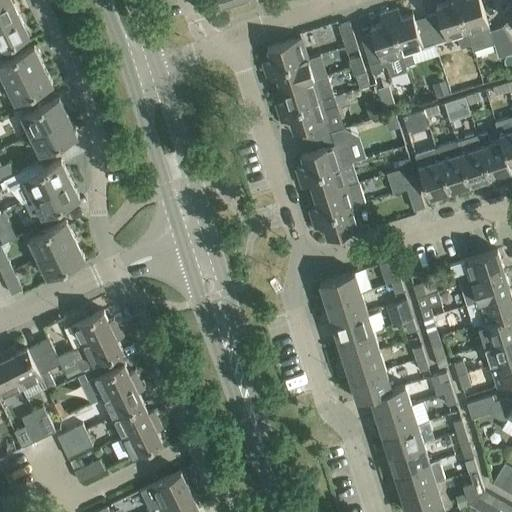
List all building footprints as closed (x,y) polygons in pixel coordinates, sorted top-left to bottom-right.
[(0,0),(0,23),(20,14),(12,0),(0,0)] [(471,43),(457,0),(447,0),(448,2),(436,5),(438,11),(426,15),(435,42),(446,38),(446,39),(457,36),(460,47),(471,43)] [(457,0),(471,43),(473,49),(494,43),(498,56),(511,51),(511,42),(502,26),(501,26),(490,29),(480,0),(457,0)] [(511,0),(510,0),(511,1),(503,10),(510,16),(502,26),(511,42),(511,0)] [(398,8),(389,10),(402,53),(406,64),(415,61),(411,50),(423,46),(423,45),(435,42),(426,15),(415,19),(413,13),(401,16),(398,8)] [(402,53),(389,10),(380,13),(382,22),(370,26),(372,32),(361,36),(367,55),(368,60),(372,72),(383,68),(382,65),(386,64),(390,75),(407,69),(406,64),(402,53)] [(0,48),(29,34),(20,14),(0,23),(0,48)] [(358,47),(350,21),(338,24),(347,51),(358,47)] [(265,70),(308,57),(301,35),(268,46),(271,58),(262,61),(265,70)] [(34,45),(16,53),(0,61),(0,69),(6,82),(43,64),(34,45)] [(349,58),(351,66),(363,62),(360,54),(349,58)] [(314,77),(308,57),(265,70),(268,80),(277,77),(281,88),(314,77)] [(363,62),(351,66),(354,74),(355,73),(360,87),(370,84),(365,70),(363,62)] [(53,82),(43,64),(6,82),(15,101),(53,82)] [(284,99),(276,102),(278,111),(321,98),(332,94),(330,86),(326,74),(314,77),(281,88),(284,99)] [(508,89),(506,82),(493,86),(495,94),(508,89)] [(478,90),(465,95),(467,102),(480,98),(478,90)] [(332,94),(278,111),(281,121),(290,118),(294,130),(300,128),(304,139),(343,127),(334,94),(332,94)] [(451,99),(444,101),(446,109),(454,107),(467,102),(465,95),(451,99)] [(59,96),(41,105),(22,114),(31,133),(68,115),(59,96)] [(437,103),(423,108),(426,115),(439,111),(437,103)] [(426,115),(423,108),(402,114),(405,122),(426,115)] [(501,138),(510,164),(511,163),(511,114),(505,117),(495,120),(501,138)] [(77,134),(68,115),(31,133),(40,152),(77,134)] [(354,160),(343,127),(304,139),(307,151),(301,153),(305,165),(296,168),(299,177),(342,164),(354,160)] [(477,133),(490,177),(511,170),(510,164),(501,138),(490,141),(487,130),(477,133)] [(464,137),(456,140),(470,183),(490,177),(477,133),(473,132),(465,135),(464,137)] [(449,190),(470,183),(456,140),(436,146),(449,190)] [(428,196),(449,190),(435,147),(414,153),(428,196)] [(403,158),(398,159),(400,167),(412,164),(409,156),(403,158)] [(61,159),(44,167),(41,160),(15,173),(0,179),(0,181),(2,187),(7,185),(9,189),(11,188),(22,201),(70,177),(61,159)] [(9,161),(0,165),(0,179),(15,173),(9,161)] [(342,164),(299,177),(302,186),(311,183),(314,195),(348,184),(342,164)] [(414,171),(412,164),(400,167),(402,175),(414,171)] [(70,177),(22,201),(30,214),(37,217),(79,196),(70,177)] [(425,206),(416,179),(405,182),(413,209),(425,206)] [(318,206),(309,209),(312,218),(354,204),(365,201),(359,180),(348,184),(314,195),(318,206)] [(361,226),(354,204),(312,218),(315,227),(324,224),(328,236),(361,226)] [(19,220),(0,228),(0,236),(3,242),(25,232),(19,220)] [(29,238),(38,256),(76,238),(66,220),(29,238)] [(85,257),(76,238),(38,256),(47,275),(85,257)] [(0,243),(0,269),(1,270),(11,265),(1,243),(0,243)] [(504,269),(497,248),(449,263),(453,275),(457,274),(460,283),(504,269)] [(394,258),(379,262),(385,282),(400,277),(394,258)] [(1,270),(11,293),(22,288),(11,265),(1,270)] [(510,290),(504,269),(460,283),(466,304),(510,290)] [(361,290),(354,270),(320,281),(326,301),(361,290)] [(404,288),(400,277),(385,282),(386,282),(392,280),(395,291),(404,288)] [(421,281),(413,284),(417,296),(425,294),(421,281)] [(367,310),(361,290),(326,301),(332,321),(367,310)] [(511,312),(511,294),(510,290),(466,304),(473,324),(478,322),(510,312),(510,313),(511,312)] [(432,314),(425,294),(417,296),(423,317),(432,314)] [(412,316),(406,297),(386,304),(392,323),(412,316)] [(72,324),(80,342),(81,344),(118,326),(113,317),(109,320),(104,309),(72,324)] [(373,329),(367,310),(332,321),(338,340),(373,329)] [(511,334),(511,318),(510,313),(510,312),(478,322),(485,343),(511,334)] [(438,335),(432,314),(423,317),(430,338),(438,335)] [(416,328),(412,316),(392,323),(404,319),(408,330),(416,328)] [(82,345),(72,349),(81,369),(91,364),(92,364),(118,351),(123,349),(117,338),(122,336),(118,326),(81,344),(82,345)] [(379,348),(373,329),(338,340),(340,346),(335,348),(340,361),(379,348)] [(511,334),(485,343),(484,343),(491,364),(511,357),(511,334)] [(430,338),(437,358),(445,356),(438,335),(430,338)] [(49,337),(38,342),(51,368),(61,362),(58,356),(58,355),(49,337)] [(38,342),(28,347),(40,373),(51,368),(38,342)] [(413,346),(416,358),(425,355),(421,344),(413,346)] [(5,350),(22,387),(42,377),(40,373),(27,346),(16,351),(14,346),(5,350)] [(385,368),(379,348),(340,361),(344,374),(349,373),(351,379),(385,368)] [(22,387),(5,350),(0,352),(0,391),(2,397),(22,387)] [(94,367),(77,375),(91,403),(102,397),(139,379),(135,370),(130,372),(124,361),(123,362),(118,351),(92,364),(94,367)] [(428,367),(425,355),(416,358),(420,369),(428,367)] [(437,358),(439,366),(447,363),(445,356),(437,358)] [(511,380),(511,357),(491,364),(497,385),(511,380)] [(454,362),(458,374),(467,372),(463,359),(454,362)] [(391,387),(385,368),(351,379),(357,399),(370,395),(370,394),(391,387)] [(436,394),(444,392),(452,389),(446,370),(430,375),(436,394)] [(471,384),(467,372),(458,374),(462,387),(471,384)] [(139,379),(102,397),(112,416),(143,401),(138,391),(143,388),(139,379)] [(411,403),(404,383),(391,387),(370,394),(370,395),(357,399),(370,395),(376,414),(411,403)] [(456,401),(452,389),(444,392),(447,403),(456,401)] [(475,398),(467,401),(471,414),(471,415),(487,410),(494,399),(492,393),(475,398)] [(511,398),(506,395),(494,399),(487,410),(500,417),(502,418),(503,418),(505,417),(506,417),(507,415),(511,417),(511,398)] [(148,411),(143,401),(112,416),(121,435),(158,418),(153,408),(148,411)] [(417,422),(411,403),(376,414),(382,433),(417,422)] [(43,405),(32,410),(45,435),(55,430),(46,412),(43,405)] [(45,435),(32,410),(22,415),(25,423),(34,440),(45,435)] [(453,419),(456,431),(465,428),(461,417),(453,419)] [(121,435),(131,455),(162,440),(157,429),(162,427),(158,418),(121,435)] [(86,429),(83,422),(57,434),(63,445),(88,433),(86,429)] [(417,422),(382,433),(389,453),(423,441),(417,422)] [(471,448),(465,428),(456,431),(462,450),(471,448)] [(93,444),(88,433),(63,445),(68,456),(93,444)] [(429,461),(423,441),(389,453),(391,459),(386,460),(390,473),(395,472),(429,461)] [(477,467),(471,448),(462,450),(469,470),(477,467)] [(78,456),(70,460),(74,469),(80,480),(105,468),(100,457),(82,465),(78,456)] [(439,458),(429,462),(429,461),(395,472),(401,491),(435,480),(436,481),(445,477),(439,458)] [(484,488),(477,467),(469,470),(472,481),(463,484),(469,502),(478,495),(485,488),(484,488)] [(149,484),(141,488),(151,508),(159,505),(191,489),(181,469),(149,484)] [(497,474),(493,482),(505,488),(511,492),(511,491),(511,482),(509,481),(499,475),(497,474)] [(401,491),(407,511),(442,501),(436,481),(401,491)] [(485,488),(478,495),(500,508),(505,500),(485,488)] [(193,511),(200,509),(191,489),(159,505),(162,511),(193,511)] [(20,504),(14,493),(6,497),(11,508),(20,504)] [(511,511),(511,504),(505,500),(500,508),(508,511),(511,511)]
